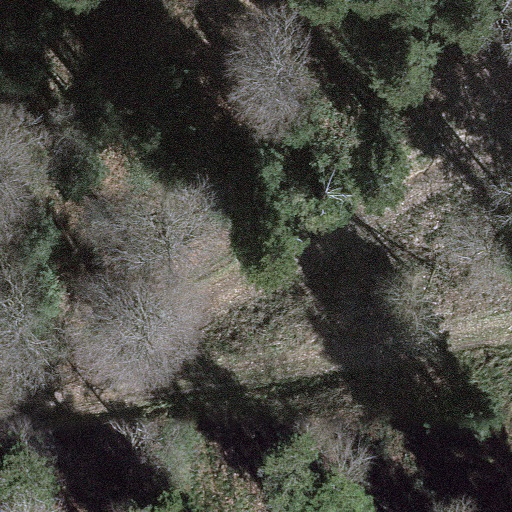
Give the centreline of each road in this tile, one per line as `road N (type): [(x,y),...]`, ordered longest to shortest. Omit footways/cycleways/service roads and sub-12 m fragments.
road 1 (track): [(0,402),(128,360),(511,322)]
road 2 (track): [(128,360),(511,129)]
